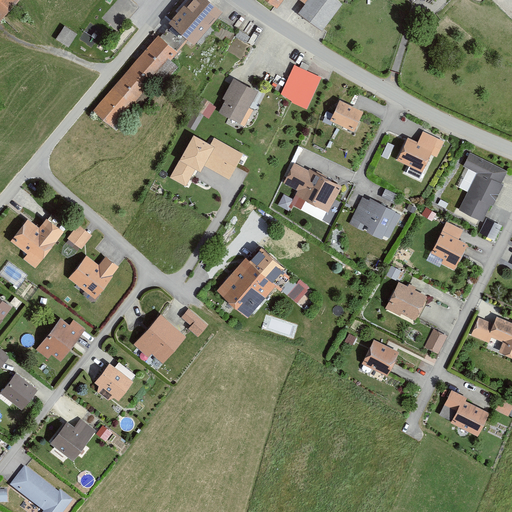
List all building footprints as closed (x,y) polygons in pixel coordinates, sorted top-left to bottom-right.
[(0,0),(0,18),(16,0),(0,0)] [(220,11),(207,0),(186,0),(168,23),(193,43),(220,11)] [(302,0),(295,12),(321,30),(340,1),(338,0),(302,0)] [(77,34),(64,26),(56,39),(69,48),(77,34)] [(179,52),(158,34),(94,109),(115,127),(179,52)] [(320,76),(294,63),(279,94),(306,106),(320,76)] [(256,88),(232,77),(216,111),(239,122),(256,88)] [(207,98),(200,109),(209,116),(217,105),(207,98)] [(362,111),(337,99),(328,118),(353,130),(362,111)] [(196,109),(189,125),(197,128),(204,113),(196,109)] [(406,136),(396,158),(422,169),(436,136),(422,130),(417,141),(406,136)] [(210,141),(192,131),(168,175),(185,184),(194,167),(200,171),(204,164),(215,144),(210,141)] [(214,135),(210,141),(215,144),(204,164),(229,177),(244,151),(214,135)] [(506,167),(468,149),(462,164),(476,170),(459,207),(482,218),(506,167)] [(343,184),(294,160),(284,181),(297,187),(294,194),(330,212),(343,184)] [(400,211),(363,194),(350,221),(388,238),(400,211)] [(40,223),(26,214),(8,239),(26,251),(22,257),(36,267),(62,229),(44,217),(40,223)] [(480,231),(494,238),(501,223),(487,216),(480,231)] [(76,223),(66,237),(81,247),(91,233),(76,223)] [(468,239),(441,226),(430,250),(443,257),(441,261),(455,267),(468,239)] [(255,243),(217,287),(249,314),(286,270),(255,243)] [(85,253),(68,275),(94,294),(117,263),(103,253),(97,262),(85,253)] [(299,301),(311,285),(300,276),(295,282),(288,277),(280,287),(299,301)] [(424,292),(398,279),(386,303),(412,316),(424,292)] [(0,318),(10,305),(0,297),(0,318)] [(188,307),(180,317),(198,333),(206,323),(188,307)] [(159,310),(132,340),(147,354),(152,349),(162,358),(185,333),(159,310)] [(478,314),(471,332),(487,338),(489,332),(505,338),(501,348),(511,352),(511,319),(494,313),(491,319),(478,314)] [(60,316),(36,346),(49,356),(52,352),(59,358),(84,327),(72,317),(68,322),(60,316)] [(433,327),(425,346),(439,352),(447,333),(433,327)] [(396,350),(371,338),(359,361),(385,374),(396,350)] [(0,346),(0,363),(8,353),(0,346)] [(108,358),(93,379),(100,384),(97,388),(107,396),(110,393),(118,399),(134,378),(108,358)] [(14,370),(0,388),(0,389),(22,405),(36,386),(14,370)] [(451,388),(444,402),(456,408),(450,420),(477,433),(488,410),(465,399),(467,395),(451,388)] [(511,402),(502,398),(497,408),(508,413),(511,406),(511,402)] [(64,419),(48,440),(71,457),(93,428),(79,418),(73,426),(64,419)] [(24,464),(9,484),(43,511),(41,511),(62,511),(73,499),(59,489),(58,491),(24,464)]
